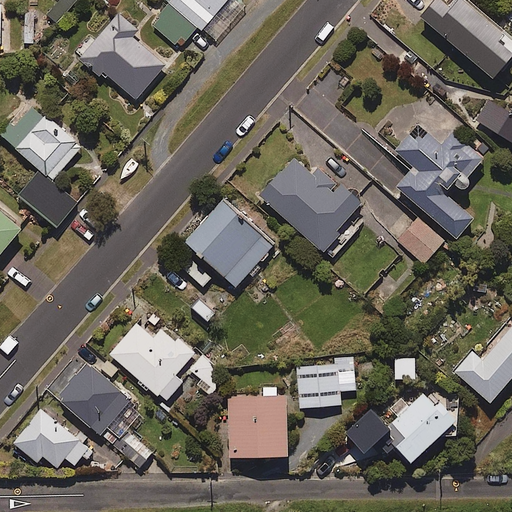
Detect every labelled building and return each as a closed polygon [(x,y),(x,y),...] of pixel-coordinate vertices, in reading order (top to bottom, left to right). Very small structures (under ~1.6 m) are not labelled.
[(58,0),(47,14),(59,24),(78,0),(58,0)] [(171,0),(152,23),(181,48),(199,26),(204,30),(229,0),(171,0)] [(511,47),(455,0),(447,10),(435,0),(431,0),(417,18),(490,80),(511,53),(511,47)] [(42,13),(25,13),(25,43),(42,42),(42,13)] [(138,29),(119,13),(80,61),(104,81),(109,75),(139,99),(168,63),(133,35),(138,29)] [(84,146),(31,99),(1,133),(42,169),(20,193),(58,226),(79,203),(54,180),(84,146)] [(444,145),(420,124),(396,153),(414,169),(400,186),(461,238),(479,217),(449,192),(459,181),(469,190),(476,181),(471,177),(487,158),(456,131),(444,145)] [(316,178),(297,161),(264,197),(334,260),(360,231),(350,221),(365,204),(326,168),(316,178)] [(276,243),(225,199),(188,242),(239,286),(276,243)] [(0,257),(27,225),(0,203),(0,257)] [(448,239),(421,216),(399,240),(426,264),(448,239)] [(214,277),(195,259),(186,269),(204,286),(214,277)] [(155,336),(139,322),(112,352),(166,402),(184,382),(176,375),(196,354),(165,325),(155,336)] [(511,380),(511,323),(482,358),(473,350),(456,370),(492,403),(511,380)] [(228,375),(202,355),(188,373),(214,393),(228,375)] [(357,390),(356,363),(298,366),(300,407),(343,405),(342,391),(357,390)] [(145,412),(89,364),(59,399),(141,469),(154,454),(127,432),(145,412)] [(279,387),(263,387),(263,395),(229,395),(230,457),(290,456),(289,396),(279,397),(279,387)] [(435,403),(425,392),(412,405),(403,396),(392,406),(400,416),(384,431),(414,463),(460,420),(439,398),(435,403)] [(90,448),(44,409),(16,441),(39,461),(44,454),(58,466),(66,457),(76,465),(90,448)]
